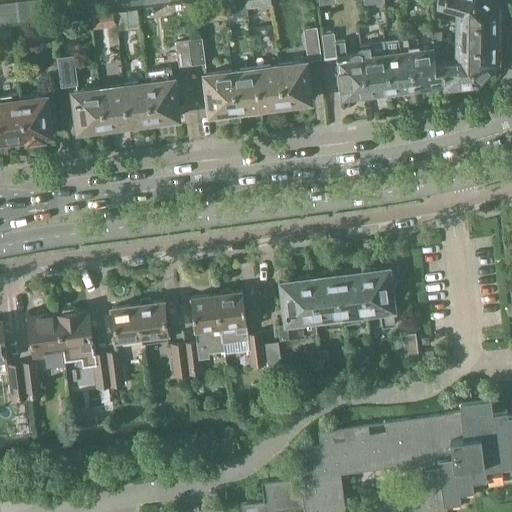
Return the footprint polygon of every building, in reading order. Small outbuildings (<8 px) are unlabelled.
[(21,0),(17,1),(20,22),(31,21),(28,0),(21,0)] [(28,0),(31,21),(43,19),(40,0),(28,0)] [(72,0),(72,12),(83,10),(83,0),(72,0)] [(83,0),(83,10),(95,8),(95,0),(83,0)] [(245,0),(223,0),(226,17),(247,15),(246,8),(246,0),(245,0)] [(246,8),(272,5),(271,0),(245,0),(246,0),(246,8)] [(459,21),(499,22),(499,6),(493,6),(493,0),(438,0),(438,1),(459,9),(459,21)] [(5,2),(8,24),(20,22),(17,1),(5,2)] [(0,2),(0,24),(8,24),(5,2),(0,2)] [(115,13),(118,30),(140,27),(137,10),(115,13)] [(93,29),(115,26),(113,11),(92,14),(93,29)] [(52,19),(41,20),(44,41),(55,40),(52,19)] [(458,45),(499,46),(499,22),(459,21),(458,45)] [(0,26),(0,35),(10,34),(9,25),(0,26)] [(308,61),(322,59),(317,26),(304,28),(308,61)] [(433,36),(442,40),(442,31),(432,31),(433,36)] [(367,93),(362,52),(347,54),(345,41),(336,42),(335,32),(322,34),(325,57),(338,55),(342,86),(344,86),(346,95),(352,94),(353,99),(368,97),(367,93)] [(418,36),(408,37),(415,86),(423,85),(424,89),(440,87),(435,49),(439,49),(439,44),(433,39),(418,41),(418,36)] [(189,39),(192,64),(205,63),(202,37),(189,39)] [(385,40),(392,94),(408,92),(407,87),(415,86),(408,37),(385,40)] [(179,66),(192,64),(189,39),(176,41),(179,66)] [(376,96),(392,94),(385,40),(361,43),(362,52),(367,93),(376,92),(376,96)] [(458,45),(458,59),(443,61),(446,86),(478,82),(491,70),(492,70),(492,62),(498,62),(499,46),(458,45)] [(58,64),(61,85),(61,87),(78,85),(74,54),(57,57),(58,64)] [(294,63),(280,65),(284,103),(300,101),(299,97),(310,96),(306,61),(294,62),(294,63)] [(58,64),(47,65),(50,86),(61,85),(58,64)] [(256,68),(261,106),(284,103),(280,65),(256,68)] [(233,71),(237,109),(261,106),(256,68),(233,71)] [(237,109),(233,71),(218,73),(218,72),(207,73),(211,109),(222,107),(223,111),(237,109)] [(148,83),(153,120),(167,118),(167,114),(177,113),(173,78),(161,79),(162,81),(148,83)] [(124,86),(129,123),(153,120),(148,83),(124,86)] [(101,89),(106,126),(129,123),(124,86),(101,89)] [(90,128),(106,126),(101,89),(86,91),(86,89),(74,90),(79,126),(89,124),(90,128)] [(37,97),(21,99),(26,137),(27,137),(28,140),(43,138),(43,135),(51,134),(50,124),(52,124),(51,114),(49,114),(45,90),(36,91),(37,97)] [(12,94),(0,95),(0,125),(2,141),(3,140),(6,142),(15,141),(17,139),(26,137),(21,99),(13,100),(12,94)] [(362,271),(368,311),(380,309),(382,325),(395,323),(392,298),(395,298),(394,285),(395,285),(393,267),(362,271)] [(353,269),(336,271),(341,314),(342,314),(368,311),(362,271),(354,272),(353,269)] [(341,314),(336,271),(319,274),(319,277),(310,278),(315,318),(325,316),(326,326),(343,324),(342,314),(341,314)] [(317,332),(315,318),(310,278),(280,282),(282,299),(284,299),(287,324),(279,325),(281,338),(305,335),(304,334),(317,332)] [(243,289),(217,293),(225,350),(224,350),(224,353),(248,350),(250,366),(266,365),(262,332),(248,333),(247,329),(248,329),(243,289)] [(225,350),(217,293),(191,296),(196,328),(197,340),(185,342),(189,374),(203,373),(201,358),(210,357),(209,352),(224,350),(225,350)] [(164,300),(138,303),(143,342),(169,339),(164,300)] [(143,342),(138,303),(112,307),(117,346),(143,342)] [(88,309),(58,313),(64,360),(65,360),(82,358),(83,366),(94,364),(97,388),(110,386),(106,352),(94,353),(88,309)] [(66,365),(65,360),(64,360),(58,313),(28,317),(33,354),(46,353),(48,368),(66,365)] [(416,333),(404,334),(407,358),(419,356),(416,333)] [(265,343),(269,372),(282,370),(278,341),(265,343)] [(174,376),(189,374),(185,342),(170,343),(174,376)] [(373,348),(359,349),(361,363),(374,362),(373,348)] [(328,349),(319,350),(321,364),(329,363),(328,349)] [(427,360),(435,359),(433,349),(425,350),(427,360)] [(106,352),(110,386),(124,384),(119,350),(106,352)] [(36,361),(22,363),(27,397),(40,396),(36,361)] [(27,397),(22,363),(8,364),(12,399),(27,397)] [(511,414),(508,415),(507,410),(493,412),(491,397),(460,401),(461,411),(318,430),(320,444),(297,447),(304,495),(294,496),(292,477),(261,481),(264,500),(240,503),(241,511),(267,511),(267,510),(305,505),(306,511),(435,511),(450,510),(449,501),(463,499),(462,490),(475,488),(474,479),(488,476),(487,467),(511,463),(511,414)]
